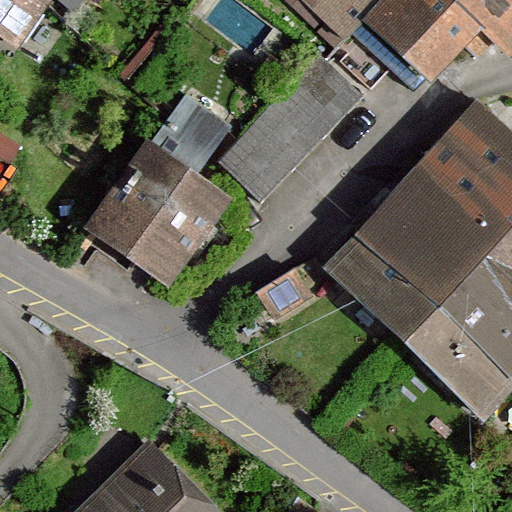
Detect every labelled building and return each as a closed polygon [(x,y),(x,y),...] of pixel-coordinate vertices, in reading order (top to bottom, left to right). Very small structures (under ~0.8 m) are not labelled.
[(42,0),(0,0),(0,24),(1,26),(17,5),(35,19),(48,5),(42,0)] [(511,0),(301,0),(342,39),(362,18),(426,79),(477,25),(502,50),(511,39),(511,0)] [(269,204),(369,101),(328,61),(228,164),(269,204)] [(154,146),(93,231),(171,286),(233,199),(204,178),(238,130),(193,98),(158,149),(154,146)] [(511,140),(475,106),(328,269),(478,412),(511,373),(511,140)] [(314,296),(296,267),(266,285),(283,314),(314,296)] [(226,511),(158,443),(87,511),(226,511)]
